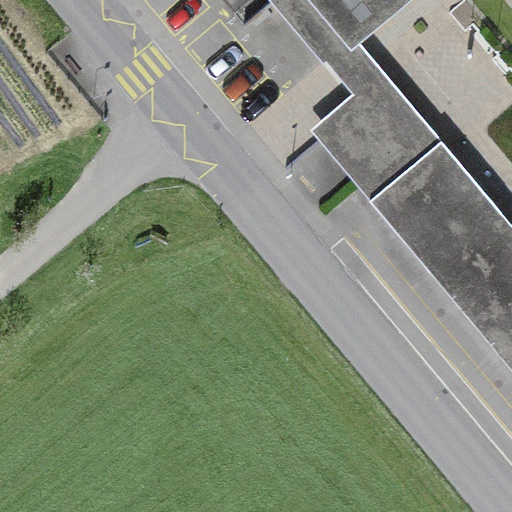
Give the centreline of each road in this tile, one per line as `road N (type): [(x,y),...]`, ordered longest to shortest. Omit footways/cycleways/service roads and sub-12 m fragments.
road 1 (tertiary): [(501,511),(74,0)]
road 2 (track): [(0,272),(174,122)]
